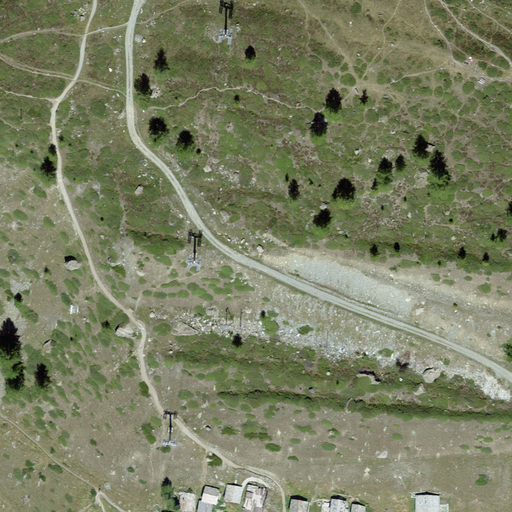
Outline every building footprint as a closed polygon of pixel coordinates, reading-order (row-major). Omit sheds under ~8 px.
[(243,488),(227,486),(225,504),(240,506),(243,488)] [(220,492),(206,488),(202,503),(216,507),(220,492)] [(266,490),(250,488),(248,504),(264,506),(266,490)] [(194,511),(196,495),(178,494),(176,511),(194,511)] [(438,511),(439,499),(417,499),(417,511),(438,511)] [(345,511),(347,502),(331,500),(329,511),(345,511)] [(308,511),(309,503),(292,502),(291,511),(308,511)]
